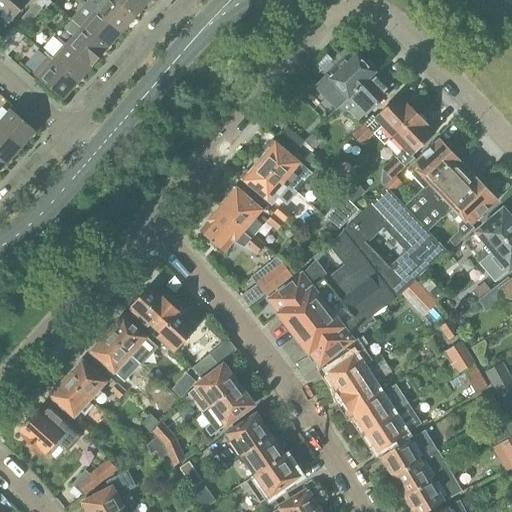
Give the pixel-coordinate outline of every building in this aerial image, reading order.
[(29,0),(0,0),(0,21),(7,27),(29,0)] [(50,1),(48,0),(37,0),(28,11),(36,17),(42,10),(41,9),(45,4),(48,7),(52,3),(50,1)] [(114,0),(105,0),(95,12),(121,34),(135,18),(114,0)] [(114,0),(135,18),(150,0),(149,0),(114,0)] [(72,20),(106,50),(121,34),(95,12),(85,3),(71,20),(72,20)] [(29,25),(36,17),(28,11),(22,19),(29,25)] [(64,29),(73,37),(67,44),(93,66),(106,50),(72,20),(64,29)] [(0,43),(0,50),(7,56),(24,36),(14,27),(0,43)] [(58,37),(44,54),(78,83),(93,66),(67,44),(67,45),(58,37)] [(336,67),(315,88),(337,110),(338,109),(337,108),(375,71),(374,71),(377,68),(368,59),(365,62),(357,53),(356,54),(350,53),(350,59),(339,70),(336,67)] [(78,83),(44,54),(47,56),(33,73),(63,100),(78,83)] [(375,71),(337,108),(338,109),(346,116),(350,112),(358,120),(365,113),(367,115),(393,90),(391,88),(394,86),(386,77),(383,80),(375,71)] [(399,96),(375,119),(393,138),(417,115),(415,112),(415,109),(411,105),(408,105),(399,96)] [(11,109),(0,121),(0,129),(22,148),(36,132),(11,109)] [(417,115),(393,138),(411,156),(435,133),(426,124),(426,121),(423,117),(419,117),(417,115)] [(364,124),(351,136),(361,147),(374,135),(364,124)] [(304,143),(304,142),(286,127),(277,138),(295,153),(296,153),(296,152),(301,146),(304,143)] [(22,148),(0,129),(0,157),(8,164),(22,148)] [(315,131),(306,141),(313,149),(314,150),(324,139),(315,131)] [(439,140),(407,170),(426,189),(457,159),(455,157),(453,151),(447,148),(439,140)] [(295,153),(304,160),(313,167),(319,160),(310,153),(312,150),(313,149),(306,141),(304,142),(304,143),(301,146),(296,152),(296,153),(295,153)] [(262,160),(260,162),(297,193),(313,173),(300,163),(276,142),(269,150),(268,152),(265,152),(261,156),(262,160)] [(382,170),(381,184),(385,187),(395,176),(405,167),(395,157),(382,170)] [(426,189),(405,208),(428,231),(442,218),(443,218),(448,213),(447,213),(479,182),(457,159),(426,189)] [(250,173),(243,181),(272,205),(279,197),(287,204),(297,193),(260,162),(258,164),(254,165),(251,168),(252,172),(250,173)] [(325,179),(333,171),(325,163),(317,171),(325,179)] [(385,187),(386,189),(387,188),(392,193),(402,183),(395,176),(385,187)] [(365,194),(355,182),(344,192),(355,204),(365,194)] [(479,182),(447,213),(448,213),(459,225),(465,219),(471,225),(497,201),(489,192),(487,187),(482,184),(479,182)] [(446,250),(428,231),(405,208),(392,193),(387,188),(386,189),(344,230),(303,274),(353,339),(374,322),(376,321),(372,317),(396,298),(431,264),(446,250)] [(236,189),(219,209),(243,230),(244,229),(260,210),(236,189)] [(339,229),(359,209),(345,197),(326,218),(339,229)] [(291,213),(281,204),(272,214),(283,223),(291,213)] [(223,250),(230,241),(256,255),(263,246),(244,229),(243,230),(219,209),(209,220),(211,221),(202,232),(223,250)] [(469,239),(463,245),(479,264),(492,252),(511,235),(511,218),(503,209),(476,232),(477,234),(470,240),(469,239)] [(283,223),(272,214),(266,222),(276,231),(283,223)] [(331,224),(323,231),(329,237),(337,231),(331,224)] [(457,233),(449,241),(455,247),(457,244),(463,239),(464,238),(458,232),(457,233)] [(511,235),(492,252),(479,264),(495,283),(509,271),(509,272),(511,269),(511,235)] [(282,264),(256,283),(266,296),(291,277),(282,264)] [(352,339),(353,339),(303,274),(270,300),(280,313),(279,314),(308,352),(310,351),(319,364),(320,363),(352,339)] [(435,302),(446,293),(439,285),(436,286),(426,276),(419,283),(428,294),(435,302)] [(491,291),(479,302),(486,312),(501,302),(498,298),(502,295),(505,299),(511,300),(511,280),(507,284),(504,281),(503,281),(491,291)] [(415,282),(401,295),(413,307),(427,294),(415,282)] [(484,282),(472,291),(478,300),(490,291),(484,282)] [(156,338),(157,340),(166,348),(171,353),(194,328),(180,316),(181,315),(176,310),(178,307),(168,298),(166,301),(161,296),(160,297),(149,287),(130,307),(138,315),(134,319),(145,329),(149,324),(159,334),(156,338)] [(261,310),(257,305),(251,309),(256,315),(261,310)] [(123,315),(107,332),(130,354),(146,336),(123,315)] [(448,342),(460,333),(451,319),(439,327),(448,342)] [(115,371),(130,354),(107,332),(91,350),(115,371)] [(326,372),(339,392),(385,362),(379,353),(371,359),(363,347),(368,344),(363,337),(358,340),(357,338),(353,341),(352,339),(320,363),(326,372)] [(461,343),(447,352),(455,364),(451,367),(456,374),(464,369),(473,363),(474,363),(461,343)] [(201,378),(217,365),(209,355),(193,367),(201,378)] [(82,360),(66,378),(89,399),(106,381),(82,360)] [(379,396),(372,385),(392,372),(385,362),(339,392),(352,412),(379,396)] [(473,363),(464,369),(478,393),(488,387),(473,363)] [(196,405),(202,413),(237,385),(223,366),(196,386),(187,394),(189,396),(186,398),(193,407),(196,405)] [(486,373),(494,389),(503,384),(494,368),(486,373)] [(74,416),(78,411),(85,416),(96,405),(89,399),(66,378),(51,394),(74,416)] [(126,392),(117,383),(110,391),(119,400),(126,392)] [(177,384),(172,390),(181,399),(186,393),(177,384)] [(237,385),(202,413),(201,414),(209,425),(205,430),(210,437),(253,406),(237,385)] [(392,414),(402,407),(407,404),(395,385),(379,396),(352,412),(365,431),(392,414)] [(490,393),(480,399),(491,420),(502,414),(490,393)] [(508,411),(511,408),(511,396),(511,394),(501,399),(508,411)] [(409,418),(402,407),(392,414),(365,431),(378,452),(419,426),(413,417),(409,418)] [(22,428),(20,430),(24,434),(21,437),(40,454),(42,451),(46,454),(57,443),(62,447),(70,447),(80,436),(50,409),(43,416),(37,411),(29,420),(27,419),(21,426),(22,428)] [(504,440),(511,436),(511,423),(507,414),(495,420),(504,440)] [(227,434),(241,454),(270,435),(256,415),(227,434)] [(150,416),(142,424),(151,433),(152,432),(159,424),(150,416)] [(83,421),(76,429),(86,437),(92,429),(83,421)] [(156,437),(164,446),(176,437),(162,421),(159,424),(152,432),(156,437)] [(393,477),(437,450),(425,431),(381,456),(393,477)] [(284,455),(270,435),(241,454),(255,475),(284,455)] [(160,459),(167,455),(164,446),(156,437),(145,447),(151,455),(156,451),(160,459)] [(186,459),(176,437),(164,446),(167,455),(172,467),(186,459)] [(511,438),(497,446),(510,469),(511,468),(511,438)] [(393,477),(405,497),(433,480),(449,471),(437,450),(393,477)] [(298,476),(284,455),(255,475),(246,482),(260,502),(298,476)] [(107,460),(89,476),(97,485),(116,469),(107,460)] [(192,488),(202,481),(189,462),(179,469),(192,488)] [(449,471),(433,480),(405,497),(413,511),(426,511),(464,490),(452,469),(449,471)] [(106,482),(109,487),(83,502),(88,511),(118,511),(123,509),(134,504),(127,490),(135,486),(127,471),(106,482)] [(320,511),(314,502),(316,499),(313,494),(310,494),(308,491),(273,511),(320,511)] [(208,497),(196,506),(199,511),(200,511),(212,504),(208,497)] [(437,511),(465,511),(460,500),(437,511)]
